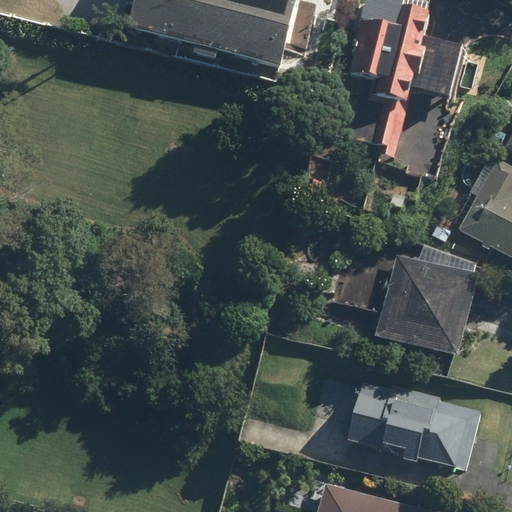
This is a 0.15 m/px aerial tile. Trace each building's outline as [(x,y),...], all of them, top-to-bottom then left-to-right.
[(127,0),(120,32),(199,51),(196,62),(221,67),(223,57),(285,72),(302,0),(127,0)] [(396,27),(363,19),(350,77),(361,79),(345,147),(398,159),(413,92),(455,102),(466,52),(429,44),(435,18),(399,10),(396,27)] [(452,121),(419,113),(406,173),(439,180),(452,121)] [(511,167),(498,160),(460,235),(511,261),(511,167)] [(483,276),(399,257),(380,341),(463,360),(483,276)] [(441,405),(442,401),(365,385),(352,449),(469,473),(482,414),(441,405)] [(421,511),(327,486),(320,511),(421,511)]
